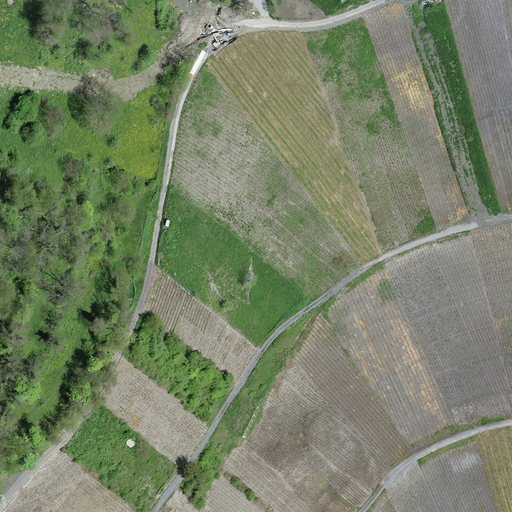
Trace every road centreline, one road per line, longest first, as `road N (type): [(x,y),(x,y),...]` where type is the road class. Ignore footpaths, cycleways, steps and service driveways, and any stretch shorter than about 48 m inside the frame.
road 1 (track): [(511,216),(409,243),(302,312),(249,368),(153,511)]
road 2 (unclassified): [(390,0),(311,27),(242,29),(214,45),(179,107),(151,264)]
road 3 (track): [(511,423),(478,429),(403,464),(362,511)]
